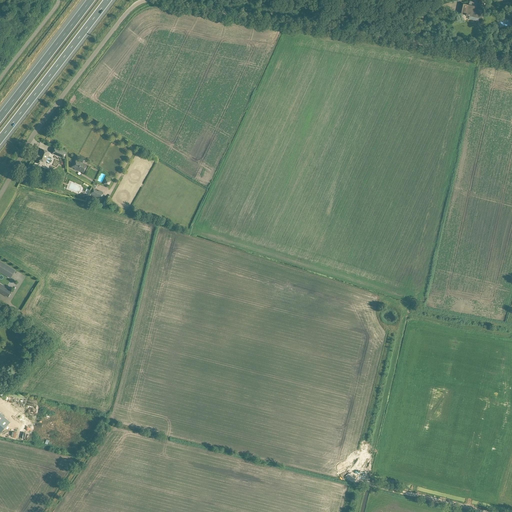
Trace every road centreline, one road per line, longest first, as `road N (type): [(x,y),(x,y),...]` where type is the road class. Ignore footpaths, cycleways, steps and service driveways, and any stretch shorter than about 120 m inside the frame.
road 1 (unclassified): [(0,198),(38,130),(138,2)]
road 2 (track): [(325,28),(511,64)]
road 3 (track): [(138,2),(325,28)]
road 4 (motorway): [(0,141),(107,0)]
road 5 (motorway): [(90,0),(0,116)]
road 6 (track): [(364,480),(491,511)]
